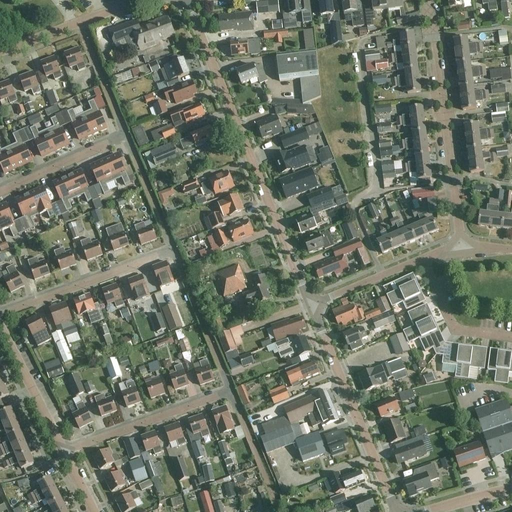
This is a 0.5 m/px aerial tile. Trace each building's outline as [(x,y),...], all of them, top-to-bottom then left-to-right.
[(302,1),(301,0),(287,0),(289,15),(302,13),(303,24),(312,23),(310,1),(302,1)] [(331,0),(330,0),(319,1),(321,18),(327,17),(328,26),(331,26),(334,46),(342,43),(340,24),(335,25),(331,0)] [(342,0),(344,14),(352,13),(353,28),(364,27),(362,12),(357,12),(355,0),(342,0)] [(374,12),(388,11),(386,0),(371,0),(372,7),(365,8),(366,22),(373,21),(375,20),(374,12)] [(406,17),(403,8),(401,0),(386,0),(388,11),(399,9),(401,19),(396,20),(397,26),(409,23),(407,17),(406,17)] [(430,0),(432,13),(443,13),(442,0),(430,0)] [(448,0),(449,8),(461,7),(460,0),(461,0),(448,0)] [(482,0),(483,6),(488,5),(488,12),(497,11),(495,0),(482,0)] [(258,16),(269,14),(268,2),(257,3),(258,16)] [(254,31),(252,13),(234,15),(235,16),(219,17),(221,32),(242,30),(242,32),(254,31)] [(136,21),(109,31),(114,44),(125,40),(130,52),(139,49),(140,51),(157,44),(156,42),(173,36),(166,17),(139,28),(136,21)] [(273,32),(283,31),(282,22),(272,23),(273,32)] [(458,31),(471,30),(470,23),(457,24),(458,31)] [(283,31),(273,32),(264,33),(265,40),(275,39),(276,45),(283,44),(282,38),(289,38),(288,30),(283,31)] [(506,31),(496,33),(498,46),(508,45),(506,31)] [(401,47),(414,45),(412,33),(399,35),(400,42),(393,42),(393,43),(387,44),(387,48),(401,47)] [(454,52),(483,49),(483,44),(476,45),(476,44),(467,45),(466,38),(453,40),(454,52)] [(261,55),(259,40),(230,44),(232,57),(251,55),(251,56),(261,55)] [(452,43),(440,44),(447,118),(459,117),(452,43)] [(394,55),(388,55),(388,60),(415,57),(414,45),(401,47),(401,53),(394,54),(394,55)] [(86,69),(84,65),(78,49),(64,54),(69,68),(76,66),(78,72),(86,69)] [(456,64),(469,62),(468,56),(477,55),(477,54),(484,53),(483,49),(454,52),(456,64)] [(282,99),(271,99),(273,105),(287,105),(302,106),(310,102),(321,98),(316,51),(277,54),(280,82),(300,80),(302,101),(282,100),(282,99)] [(380,61),(380,56),(379,52),(364,54),(365,62),(375,61),(380,61)] [(178,61),(176,56),(170,58),(172,64),(164,67),(169,81),(166,82),(168,89),(179,84),(177,79),(189,74),(183,59),(178,61)] [(62,78),(55,57),(40,63),(46,77),(52,75),(54,81),(62,78)] [(417,69),(415,57),(388,60),(389,65),(395,64),(395,65),(403,65),(404,71),(417,69)] [(380,61),(375,61),(376,71),(389,69),(389,65),(388,60),(380,61)] [(152,74),(160,70),(157,62),(149,66),(152,74)] [(469,62),(456,64),(457,76),(486,72),(486,68),(479,69),(479,68),(470,69),(469,62)] [(147,65),(142,67),(145,75),(150,73),(147,65)] [(267,82),(261,65),(256,65),(237,73),(242,85),(258,79),(260,84),(267,82)] [(137,69),(130,71),(133,79),(140,76),(137,69)] [(417,69),(404,71),(404,77),(397,78),(397,79),(391,80),(391,84),(418,81),(417,69)] [(500,70),(490,72),(491,80),(502,79),(500,70)] [(459,87),(472,86),(472,80),(480,79),(480,77),(487,77),(486,72),(457,76),(459,87)] [(41,93),(33,73),(19,78),(24,92),(31,90),(33,96),(41,93)] [(390,80),(387,80),(386,76),(373,78),(374,87),(391,84),(390,80)] [(197,94),(192,81),(174,88),(173,87),(163,91),(168,102),(174,100),(177,105),(194,98),(193,96),(197,94)] [(407,95),(420,93),(418,81),(391,84),(391,88),(398,87),(398,88),(406,87),(407,95)] [(17,102),(10,82),(0,84),(0,99),(1,101),(7,98),(10,105),(17,102)] [(492,95),(506,94),(505,85),(491,87),(492,95)] [(489,96),(488,91),(473,93),(472,86),(459,87),(461,99),(489,96)] [(54,99),(49,87),(43,90),(48,101),(54,99)] [(95,99),(94,101),(98,111),(105,108),(100,97),(101,96),(98,89),(94,91),(97,98),(95,99)] [(134,96),(127,99),(129,105),(137,102),(134,96)] [(489,96),(461,99),(462,111),(475,109),(475,103),(483,102),(483,101),(489,100),(489,96)] [(84,114),(93,135),(106,129),(98,111),(94,101),(88,103),(91,111),(84,114)] [(132,106),(136,122),(151,118),(146,102),(132,106)] [(153,119),(157,118),(168,114),(164,102),(153,106),(154,108),(149,109),(153,119)] [(287,107),(286,115),(287,115),(307,116),(307,115),(315,114),(312,106),(310,102),(302,106),(287,105),(287,106),(287,107)] [(28,114),(35,111),(32,104),(25,106),(28,114)] [(498,114),(509,112),(508,104),(497,105),(498,114)] [(181,110),(172,114),(173,118),(177,126),(186,123),(187,125),(196,122),(195,120),(204,116),(203,111),(203,110),(202,107),(201,107),(200,105),(182,112),(181,110)] [(376,115),(392,113),(391,105),(375,107),(376,115)] [(19,116),(25,114),(23,106),(17,108),(19,116)] [(57,106),(45,112),(48,118),(60,112),(57,106)] [(396,123),(423,119),(422,107),(409,109),(410,116),(402,117),(402,118),(395,119),(396,123)] [(93,135),(84,114),(76,117),(73,110),(67,113),(66,111),(61,113),(66,125),(72,123),(80,141),(93,135)] [(46,131),(56,151),(69,145),(61,128),(66,125),(61,113),(55,116),(55,117),(50,119),(54,127),(46,131)] [(493,124),(506,123),(505,115),(492,117),(493,124)] [(276,118),(258,125),(263,139),(273,135),(274,137),(282,133),(276,118)] [(412,133),(425,131),(423,119),(396,123),(376,126),(378,134),(392,133),(391,128),(404,127),(404,128),(411,127),(412,133)] [(318,123),(304,128),(305,132),(312,129),(315,134),(322,131),(318,123)] [(466,138),(493,134),(493,130),(486,131),(485,130),(478,131),(477,124),(464,126),(466,138)] [(165,141),(176,136),(172,125),(151,134),(155,143),(164,139),(165,141)] [(56,151),(46,131),(39,134),(35,127),(30,129),(34,140),(42,157),(56,151)] [(214,138),(209,127),(191,135),(192,137),(180,142),(183,150),(195,145),(196,148),(205,144),(205,142),(214,138)] [(29,128),(24,130),(29,142),(34,140),(30,129),(29,128)] [(9,147),(18,168),(31,162),(23,145),(29,142),(24,130),(12,135),(16,144),(9,147)] [(425,131),(412,133),(412,140),(405,140),(405,141),(398,142),(399,146),(426,143),(425,131)] [(285,136),(279,138),(284,149),(300,143),(295,132),(291,134),(290,134),(285,136)] [(493,134),(466,138),(467,150),(480,148),(480,143),(487,142),(487,140),(494,139),(493,134)] [(144,136),(137,139),(140,147),(148,144),(144,136)] [(175,151),(172,143),(144,155),(150,171),(156,168),(155,167),(178,158),(175,151)] [(415,157),(428,155),(426,143),(399,146),(399,151),(405,150),(406,152),(414,151),(415,157)] [(18,168),(9,147),(1,151),(0,148),(0,163),(5,174),(18,168)] [(320,154),(317,156),(320,164),(332,159),(327,147),(318,151),(320,154)] [(392,147),(380,149),(381,158),(393,157),(392,147)] [(310,164),(304,148),(287,155),(286,153),(274,158),(280,175),(293,170),(293,171),(310,164)] [(497,158),(509,157),(508,148),(496,150),(497,154),(490,155),(490,154),(481,155),(480,148),(467,150),(469,162),(482,160),(490,159),(497,158)] [(128,178),(118,155),(105,161),(114,182),(121,178),(125,186),(136,181),(133,175),(128,178)] [(401,166),(402,170),(429,167),(428,155),(415,157),(415,163),(407,164),(408,165),(401,166)] [(257,159),(263,173),(268,170),(262,157),(257,159)] [(483,165),(482,161),(482,160),(469,162),(470,174),(484,172),(483,165)] [(106,185),(114,182),(105,161),(91,167),(104,195),(109,192),(106,185)] [(382,172),(394,171),(393,162),(382,164),(382,172)] [(402,170),(402,175),(409,174),(417,173),(417,179),(418,180),(430,179),(431,179),(429,167),(402,170)] [(287,200),(318,188),(311,170),(280,182),(287,200)] [(402,176),(402,175),(402,170),(394,171),(382,172),(383,180),(395,178),(394,177),(402,176)] [(88,189),(80,172),(67,178),(76,199),(84,195),(87,202),(93,200),(94,202),(100,199),(94,187),(88,189)] [(215,195),(234,187),(228,173),(209,180),(210,182),(202,185),(206,196),(214,193),(215,195)] [(62,201),(56,204),(62,216),(67,213),(66,212),(72,209),(69,202),(76,199),(67,178),(54,184),(62,201)] [(179,179),(163,183),(166,196),(182,192),(179,179)] [(184,194),(199,189),(196,180),(181,185),(184,194)] [(330,188),(307,197),(311,209),(335,199),(331,191),(330,188)] [(43,189),(30,194),(39,215),(46,212),(50,219),(55,217),(56,218),(62,216),(56,204),(51,206),(43,189)] [(434,190),(412,192),(413,201),(429,199),(435,198),(435,196),(434,192),(434,190)] [(502,229),(503,215),(498,215),(499,207),(498,207),(499,201),(503,202),(504,192),(496,191),(495,200),(493,200),(490,227),(502,229)] [(164,192),(158,194),(163,206),(168,204),(164,192)] [(147,193),(140,196),(144,207),(151,205),(147,193)] [(19,220),(24,233),(35,228),(32,219),(39,215),(30,194),(16,200),(24,218),(19,220)] [(346,195),(328,203),(331,209),(348,202),(346,195)] [(237,196),(218,203),(223,217),(228,214),(229,216),(243,211),(237,196)] [(125,197),(117,201),(119,207),(128,203),(125,197)] [(181,209),(190,206),(187,199),(178,203),(181,209)] [(490,227),(493,200),(490,199),(489,206),(488,206),(487,214),(480,213),(478,226),(490,227)] [(374,220),(380,217),(374,204),(368,207),(374,220)] [(24,233),(19,220),(13,223),(5,205),(0,207),(0,228),(2,232),(9,229),(13,237),(24,233)] [(312,217),(297,223),(301,234),(309,230),(310,232),(317,229),(315,226),(321,223),(318,214),(325,211),(323,208),(322,205),(309,210),(312,217)] [(423,215),(420,209),(415,210),(418,217),(419,217),(421,224),(426,236),(437,231),(432,219),(427,221),(424,214),(423,215)] [(503,215),(502,229),(511,230),(511,209),(511,216),(503,215)] [(219,213),(208,217),(212,229),(224,224),(219,213)] [(415,240),(410,228),(405,231),(402,223),(401,224),(398,218),(394,219),(397,226),(400,233),(399,233),(404,245),(415,240)] [(193,236),(203,233),(199,219),(189,221),(193,236)] [(74,240),(80,238),(79,233),(84,232),(80,221),(69,225),(74,240)] [(248,221),(233,227),(235,231),(242,228),(244,233),(252,230),(248,221)] [(58,247),(68,243),(60,222),(50,226),(58,247)] [(157,240),(149,222),(144,223),(134,227),(136,232),(141,246),(157,240)] [(352,223),(342,226),(348,242),(358,239),(352,223)] [(415,240),(426,236),(421,224),(410,228),(415,240)] [(113,252),(129,246),(123,232),(121,225),(105,230),(108,238),(113,252)] [(223,231),(209,237),(212,245),(211,245),(215,256),(222,253),(221,248),(228,245),(227,242),(233,240),(234,242),(253,234),(252,230),(244,233),(242,228),(235,231),(233,227),(228,229),(230,233),(224,235),(223,231)] [(393,250),(388,238),(386,232),(382,234),(384,240),(377,242),(382,254),(393,250)] [(328,233),(304,243),(309,253),(317,250),(318,251),(325,249),(325,250),(333,247),(328,233)] [(393,250),(404,245),(399,233),(388,238),(393,250)] [(200,257),(210,252),(202,235),(192,240),(200,257)] [(92,243),(90,239),(80,243),(87,261),(102,256),(96,242),(92,243)] [(363,249),(359,239),(331,250),(335,258),(313,267),(318,279),(332,274),(334,277),(348,271),(342,257),(356,252),(362,267),(370,264),(364,249),(363,249)] [(66,253),(64,249),(54,252),(61,271),(76,265),(71,251),(66,253)] [(8,251),(2,254),(4,257),(5,257),(7,261),(11,259),(8,251)] [(23,272),(29,270),(25,259),(19,261),(23,272)] [(39,263),(38,259),(28,262),(34,280),(50,275),(44,261),(39,263)] [(157,266),(152,268),(160,288),(174,283),(166,262),(157,266)] [(194,280),(204,276),(200,265),(190,269),(194,280)] [(11,293),(24,287),(16,271),(13,266),(6,269),(10,276),(4,280),(11,293)] [(238,295),(237,291),(245,288),(242,281),(244,281),(238,266),(215,275),(224,297),(228,295),(229,299),(238,295)] [(389,302),(419,288),(412,274),(383,288),(389,302)] [(149,297),(142,276),(128,281),(135,302),(149,297)] [(270,300),(266,292),(264,286),(268,285),(264,276),(253,280),(256,289),(243,294),(247,304),(256,300),(258,305),(270,300)] [(116,285),(102,291),(107,305),(114,302),(116,309),(124,306),(116,285)] [(419,288),(389,302),(392,308),(402,303),(406,311),(425,302),(419,288)] [(94,305),(90,295),(74,301),(80,317),(88,314),(92,325),(105,320),(99,304),(94,305)] [(341,302),(343,307),(332,311),(337,325),(342,323),(343,326),(349,324),(348,322),(353,321),(354,324),(365,319),(366,322),(392,311),(386,297),(376,302),(379,310),(364,316),(361,310),(356,312),(353,305),(344,309),(343,308),(349,305),(347,299),(341,302)] [(73,327),(71,320),(64,304),(50,309),(55,323),(61,322),(64,331),(63,331),(69,346),(80,342),(75,326),(73,327)] [(405,338),(435,324),(426,305),(407,314),(413,327),(403,332),(405,338)] [(123,310),(120,311),(123,319),(126,317),(130,316),(127,308),(127,309),(126,308),(123,309),(123,310)] [(247,313),(245,310),(237,313),(242,325),(257,319),(254,310),(247,313)] [(375,326),(371,328),(373,331),(396,322),(392,313),(372,321),(375,326)] [(21,314),(6,321),(18,345),(33,338),(21,314)] [(157,333),(167,329),(161,314),(151,319),(157,333)] [(38,347),(51,341),(38,315),(25,322),(38,347)] [(305,328),(302,319),(287,324),(286,322),(272,327),(276,341),(299,333),(298,331),(305,328)] [(435,355),(444,344),(435,324),(405,338),(408,344),(419,339),(425,352),(432,349),(435,355)] [(105,325),(100,327),(103,336),(104,336),(109,334),(105,325)] [(240,358),(236,347),(243,344),(240,337),(244,335),(241,327),(218,336),(228,362),(240,358)] [(351,352),(363,347),(361,342),(363,342),(362,340),(367,338),(364,329),(358,331),(357,330),(343,336),(348,348),(350,347),(351,352)] [(186,341),(185,340),(182,331),(175,333),(183,355),(191,352),(187,340),(186,341)] [(396,357),(410,352),(403,334),(390,339),(396,357)] [(170,345),(174,344),(172,338),(156,343),(158,348),(170,344),(170,345)] [(272,345),(266,347),(268,353),(273,351),(275,355),(278,353),(280,358),(285,356),(296,351),(299,357),(310,353),(304,338),(293,343),(291,338),(275,344),(272,345)] [(386,354),(382,338),(373,340),(377,356),(386,354)] [(266,347),(272,345),(270,340),(261,343),(263,349),(266,347)] [(73,360),(65,341),(56,344),(64,364),(73,360)] [(461,379),(465,346),(444,344),(435,355),(443,356),(441,365),(456,367),(455,378),(461,379)] [(465,346),(461,379),(468,380),(469,368),(484,370),(486,350),(487,350),(487,349),(465,346)] [(500,384),(505,352),(489,350),(490,350),(487,371),(495,372),(494,383),(500,384)] [(511,352),(505,352),(500,384),(507,385),(509,374),(511,374),(511,352)] [(239,358),(241,363),(242,366),(243,368),(255,364),(251,354),(239,358)] [(239,358),(228,362),(231,370),(242,366),(241,363),(239,358)] [(111,381),(122,377),(116,359),(105,363),(111,381)] [(98,360),(87,364),(93,384),(104,381),(98,360)] [(169,361),(163,363),(165,370),(171,368),(169,361)] [(200,386),(214,381),(207,361),(199,363),(201,369),(195,371),(200,386)] [(404,379),(397,361),(374,370),(358,376),(365,393),(389,383),(387,380),(394,377),(393,375),(397,373),(400,380),(404,379)] [(151,374),(161,371),(158,362),(148,365),(151,374)] [(299,365),(285,370),(292,387),(299,384),(298,382),(319,373),(314,363),(300,368),(299,365)] [(60,366),(46,371),(49,380),(64,374),(60,366)] [(147,374),(145,366),(138,368),(141,376),(147,374)] [(174,390),(188,385),(181,366),(174,368),(175,370),(169,372),(170,376),(169,376),(174,390)] [(431,373),(423,376),(426,385),(435,381),(431,373)] [(75,397),(86,393),(78,375),(68,379),(75,397)] [(261,398),(274,394),(270,375),(263,377),(266,388),(259,390),(261,398)] [(150,399),(164,394),(159,377),(145,382),(150,399)] [(88,395),(95,392),(92,382),(84,385),(88,395)] [(126,407),(141,402),(134,382),(120,388),(126,407)] [(3,386),(0,387),(0,401),(9,397),(3,386)] [(244,386),(237,389),(245,407),(251,404),(244,386)] [(286,389),(271,396),(275,405),(290,399),(286,389)] [(266,436),(291,426),(290,424),(303,418),(303,417),(308,415),(313,428),(321,424),(322,427),(336,421),(332,411),(334,410),(326,390),(283,408),(287,418),(262,426),(266,436)] [(412,390),(399,394),(401,402),(414,398),(412,390)] [(106,399),(104,395),(95,399),(101,417),(117,411),(112,397),(106,399)] [(73,414),(72,415),(79,429),(93,422),(83,403),(82,404),(79,398),(73,401),(74,401),(76,407),(79,412),(73,414)] [(381,418),(399,411),(394,398),(376,406),(381,418)] [(511,450),(511,408),(510,409),(507,400),(475,411),(491,457),(511,450)] [(407,414),(417,409),(415,404),(405,408),(407,414)] [(220,436),(235,431),(226,407),(211,412),(220,436)] [(0,426),(3,425),(15,420),(11,410),(0,414),(0,418),(1,420),(0,419),(0,426)] [(209,436),(202,416),(188,420),(193,435),(200,433),(202,439),(209,436)] [(7,437),(20,432),(15,420),(3,425),(0,426),(0,432),(5,430),(7,437)] [(391,445),(403,439),(406,439),(399,420),(395,421),(383,426),(391,445)] [(186,445),(178,424),(164,429),(169,444),(176,441),(179,447),(186,445)] [(342,431),(320,439),(318,433),(312,435),(303,439),(300,431),(297,424),(292,427),(266,436),(260,438),(266,454),(274,451),(295,443),(302,462),(330,452),(332,457),(345,452),(342,446),(346,444),(342,431)] [(416,438),(426,435),(423,427),(413,431),(416,438)] [(0,451),(5,450),(24,442),(20,432),(7,437),(10,442),(0,446),(0,451)] [(162,453),(155,432),(140,437),(146,452),(153,449),(155,456),(162,453)] [(423,436),(420,437),(405,443),(407,448),(394,453),(398,465),(427,454),(423,443),(426,442),(424,437),(423,436)] [(134,440),(123,444),(130,462),(141,459),(134,440)] [(196,460),(205,457),(200,441),(191,444),(196,460)] [(0,458),(14,453),(16,459),(29,454),(24,442),(5,450),(0,451),(0,458)] [(231,459),(225,442),(218,444),(227,467),(234,464),(232,459),(231,459)] [(459,469),(485,460),(479,443),(453,452),(459,469)] [(114,463),(118,461),(115,454),(112,455),(109,448),(93,457),(100,470),(114,463)] [(29,454),(16,459),(10,461),(2,464),(4,470),(18,464),(21,471),(34,465),(29,454)] [(448,458),(441,461),(444,471),(452,468),(448,458)] [(141,459),(129,463),(136,482),(148,478),(141,459)] [(182,459),(173,463),(180,482),(189,478),(182,459)] [(167,499),(153,462),(146,465),(151,480),(153,479),(161,501),(167,499)] [(409,497),(418,495),(417,493),(432,488),(430,482),(439,479),(434,464),(414,471),(416,477),(404,481),(409,497)] [(206,484),(215,482),(212,466),(203,468),(206,484)] [(124,478),(120,471),(104,479),(111,493),(128,483),(125,477),(124,478)] [(365,483),(361,472),(350,477),(349,475),(341,478),(339,473),(329,477),(330,481),(325,483),(328,491),(333,489),(335,495),(365,483)] [(38,485),(40,489),(33,493),(34,493),(27,497),(30,502),(56,490),(50,479),(38,485)] [(197,487),(205,484),(203,479),(195,482),(197,487)] [(27,480),(16,483),(18,490),(29,486),(27,480)] [(150,480),(139,485),(142,492),(153,486),(150,480)] [(232,484),(224,487),(227,494),(234,492),(234,490),(232,484)] [(310,492),(319,489),(317,484),(308,487),(310,492)] [(264,507),(270,506),(264,486),(259,488),(258,490),(259,494),(261,495),(264,507)] [(49,507),(61,500),(56,490),(30,502),(32,506),(45,499),(49,507)] [(120,511),(128,511),(136,508),(137,508),(134,502),(139,499),(135,491),(116,502),(120,511)] [(205,511),(214,511),(208,492),(200,495),(205,511)] [(186,511),(195,511),(190,494),(181,496),(186,511)] [(333,507),(347,502),(344,494),(330,500),(333,507)] [(174,508),(184,505),(181,497),(171,500),(174,508)] [(354,500),(336,508),(337,511),(348,511),(357,509),(358,511),(367,511),(375,508),(371,498),(355,504),(354,500)] [(64,511),(66,511),(61,500),(49,507),(51,510),(47,511),(64,511)] [(215,511),(224,511),(221,503),(214,505),(215,511)]
